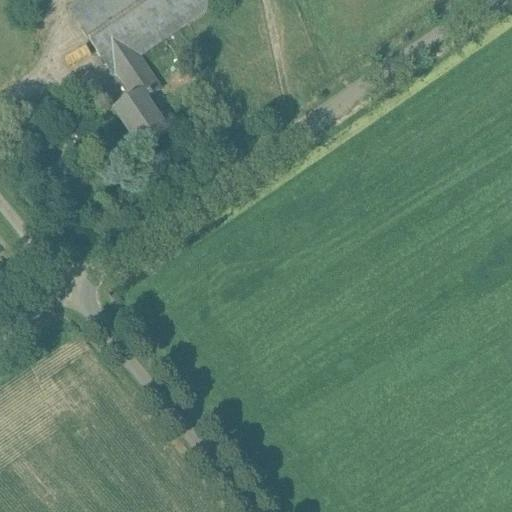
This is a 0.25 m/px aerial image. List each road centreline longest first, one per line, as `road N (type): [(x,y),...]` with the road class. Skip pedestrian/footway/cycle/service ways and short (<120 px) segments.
road 1 (unclassified): [(69,287),(495,0)]
road 2 (unclassified): [(253,511),(69,287)]
